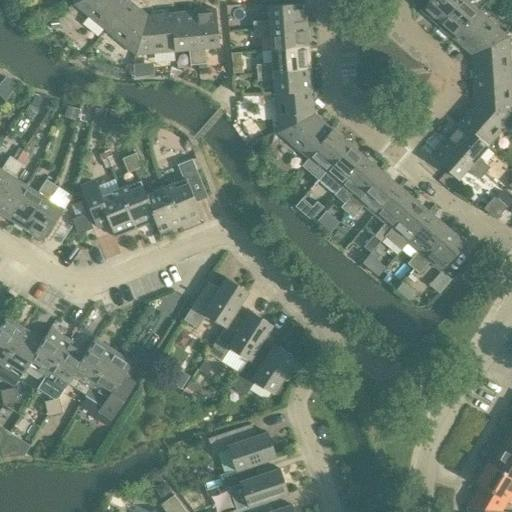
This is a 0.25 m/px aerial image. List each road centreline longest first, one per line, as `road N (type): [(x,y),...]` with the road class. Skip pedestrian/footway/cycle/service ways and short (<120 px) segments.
road 1 (residential): [(335,341),(239,238),(215,237),(101,285),(73,288),(0,242)]
road 2 (residential): [(403,0),(405,28),(451,67),(452,99),(405,160)]
road 3 (residential): [(405,160),(333,101),(321,0)]
road 4 (residential): [(332,511),(296,406),(335,341)]
road 5 (residential): [(511,246),(405,160)]
road 6 (residential): [(449,409),(335,341)]
